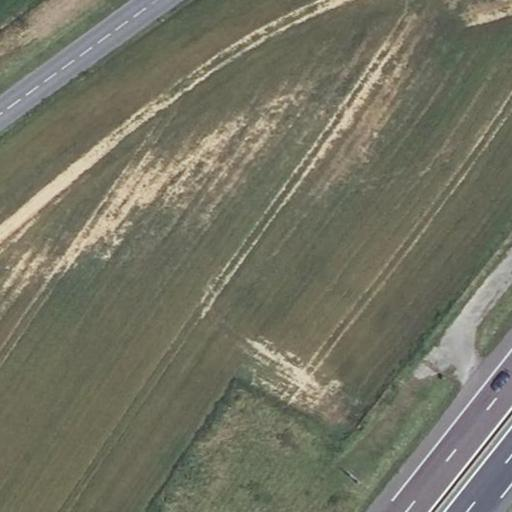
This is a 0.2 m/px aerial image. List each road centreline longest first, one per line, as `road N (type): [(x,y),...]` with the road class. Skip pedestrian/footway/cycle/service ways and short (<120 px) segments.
road 1 (secondary): [(0,117),(163,0)]
road 2 (motorway): [(511,371),(397,511)]
